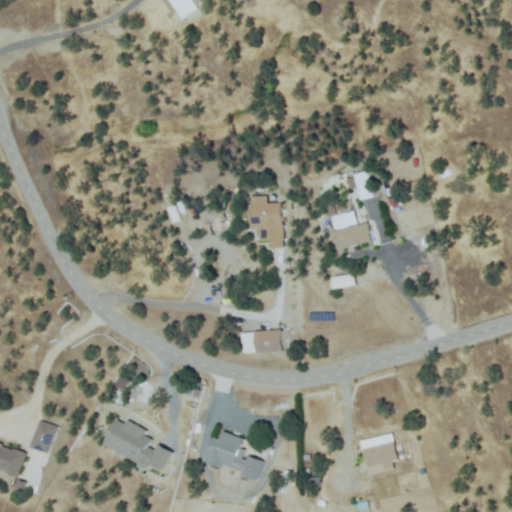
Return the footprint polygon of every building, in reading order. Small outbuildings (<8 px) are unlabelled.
[(200,0),(202,2),(195,7),(197,9),(184,18),(180,12),(176,15),(165,0),(200,0)] [(442,179),(440,175),(450,169),(452,173),(442,179)] [(362,200),(357,176),(368,173),(373,197),(362,200)] [(268,198),(269,205),(281,204),(284,248),(272,248),(271,239),(261,240),(260,227),(253,227),(251,206),(258,206),(258,198),(268,198)] [(177,201),(183,200),(187,212),(181,214),(177,201)] [(326,201),(334,200),(337,214),(329,215),(326,201)] [(166,207),(175,204),(180,219),(171,222),(166,207)] [(193,207),(197,204),(201,211),(197,213),(193,207)] [(357,223),(336,228),(333,217),(354,212),(357,223)] [(368,224),(372,241),(339,249),(335,232),(368,224)] [(330,277),(352,273),(354,284),(331,288),(330,277)] [(280,332),(281,351),(243,353),(242,334),(280,332)] [(115,386),(121,375),(129,379),(122,390),(115,386)] [(191,396),(193,387),(200,388),(198,397),(191,396)] [(125,418),(145,430),(143,435),(151,440),(147,447),(152,450),(156,443),(170,451),(160,469),(145,461),(143,466),(101,442),(114,418),(122,423),(125,418)] [(47,452),(31,447),(39,422),(55,427),(47,452)] [(225,433),(245,441),(240,454),(262,463),(257,478),(207,459),(215,438),(222,441),(225,433)] [(386,470),(371,475),(364,450),(393,442),(398,460),(384,463),(386,470)] [(0,444),(26,452),(19,475),(0,469),(0,444)]
